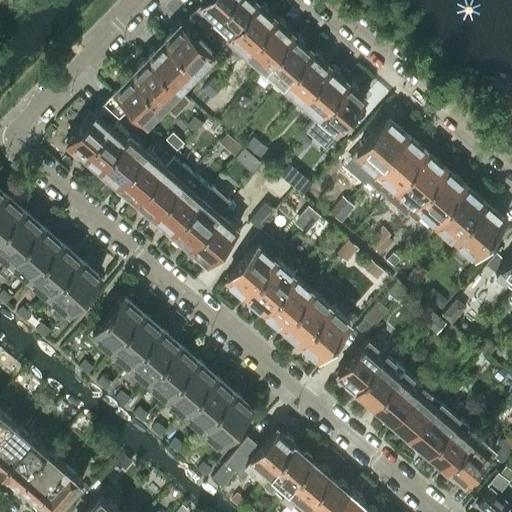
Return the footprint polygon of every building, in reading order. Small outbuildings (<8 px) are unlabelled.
[(199,0),(197,2),(188,12),(204,28),(209,23),(226,37),(257,0),(256,0),(199,0)] [(260,0),(257,1),(257,0),(226,37),(243,52),(275,16),(266,9),(267,5),(261,0),(260,0)] [(188,12),(178,22),(172,28),(169,27),(163,33),(164,36),(161,39),(194,71),(211,54),(194,38),(204,28),(188,12)] [(275,17),(275,16),(243,52),(260,66),(291,30),(284,24),(285,21),(279,16),(275,17)] [(294,32),(291,30),(260,66),(279,82),(309,46),(302,40),(303,37),(297,32),(294,32)] [(147,53),(145,56),(178,88),(194,71),(161,39),(156,45),(152,44),(147,50),(147,53)] [(312,48),(309,46),(279,82),(297,97),(327,61),(321,56),(321,52),(315,47),(312,48)] [(137,64),(128,73),(161,105),(178,88),(145,56),(142,55),(136,61),(137,64)] [(330,64),(327,61),(297,97),(316,113),(346,78),(339,72),(339,68),(333,63),(330,64)] [(120,81),(112,89),(127,104),(145,121),(161,105),(128,73),(125,72),(119,78),(120,81)] [(348,80),(346,78),(316,113),(335,130),(365,95),(357,88),(357,84),(351,79),(348,80)] [(127,104),(112,89),(102,99),(117,114),(127,104)] [(117,114),(102,99),(92,110),(106,122),(111,121),(113,118),(117,114)] [(106,122),(92,110),(91,111),(88,110),(82,116),(83,119),(65,137),(72,144),(71,147),(77,152),(81,151),(99,167),(129,132),(113,118),(111,121),(106,122)] [(355,150),(374,166),(404,132),(403,131),(402,127),(397,123),(394,123),(385,115),(355,150)] [(225,131),(218,139),(233,152),(239,144),(225,131)] [(129,132),(99,167),(98,170),(104,175),(108,174),(117,182),(147,148),(129,132)] [(413,140),(404,132),(374,166),(394,183),(424,149),(422,147),(421,144),(417,140),(413,140)] [(252,149),(260,139),(254,134),(245,144),(252,149)] [(258,155),(266,145),(260,139),(252,149),(258,155)] [(241,144),(232,154),(250,169),(258,159),(241,144)] [(147,148),(117,182),(117,186),(122,191),(126,190),(135,198),(165,163),(147,148)] [(433,157),(424,149),(394,183),(414,201),(444,167),(442,164),(441,161),(436,157),(433,157)] [(288,160),(279,171),(301,189),(310,178),(288,160)] [(165,163),(135,198),(135,202),(141,207),(144,206),(151,212),(181,177),(165,163)] [(452,174),(444,167),(414,201),(433,217),(463,183),(461,181),(460,178),(456,174),(452,174)] [(181,177),(151,212),(153,214),(153,217),(159,222),(162,221),(169,228),(199,193),(181,177)] [(472,190),(463,183),(433,217),(452,233),(482,199),(481,198),(480,195),(475,191),(472,190)] [(3,192),(1,191),(0,192),(0,230),(20,207),(11,200),(10,197),(6,193),(3,192)] [(199,193),(169,228),(171,229),(171,233),(177,238),(180,237),(187,243),(217,208),(199,193)] [(342,194),(330,208),(340,216),(351,202),(342,194)] [(491,207),(482,199),(452,233),(473,252),(503,217),(500,215),(499,212),(495,208),(491,207)] [(263,200),(248,218),(258,226),(273,207),(263,200)] [(307,226),(319,212),(309,204),(298,218),(307,226)] [(22,209),(20,207),(0,230),(0,250),(9,258),(39,224),(30,216),(29,213),(25,209),(22,209)] [(217,208),(187,243),(190,245),(189,249),(195,254),(199,253),(207,260),(237,225),(217,208)] [(379,251),(391,238),(386,234),(389,230),(381,223),(372,233),(376,237),(370,243),(379,251)] [(41,225),(39,224),(9,258),(28,275),(58,240),(50,233),(49,230),(44,226),(41,225)] [(245,289),(275,255),(283,245),(261,226),(251,237),(255,241),(227,274),(235,281),(236,284),(241,288),(244,288),(245,289)] [(357,245),(348,237),(336,251),(345,259),(357,245)] [(60,242),(58,240),(28,275),(47,291),(77,257),(69,249),(68,246),(63,242),(60,242)] [(511,249),(494,270),(511,285),(511,249)] [(275,255),(245,289),(253,297),(254,300),(259,304),(262,304),(264,306),(294,271),(275,255)] [(79,258),(77,257),(47,291),(67,308),(97,273),(88,266),(87,263),(82,259),(79,258)] [(379,265),(370,257),(363,264),(372,272),(379,265)] [(418,263),(406,277),(416,285),(427,271),(418,263)] [(294,271),(264,306),(271,312),(273,315),(277,319),(280,320),(283,322),(313,287),(294,271)] [(2,286),(0,288),(0,297),(5,302),(11,294),(2,286)] [(313,287),(283,322),(290,328),(291,331),(295,335),(299,335),(301,337),(331,303),(313,287)] [(91,329),(110,345),(140,311),(132,303),(130,300),(126,296),(123,296),(121,294),(91,329)] [(451,321),(465,304),(456,296),(441,313),(451,321)] [(377,299),(363,315),(373,323),(387,307),(377,299)] [(21,303),(15,310),(24,318),(31,311),(21,303)] [(331,303),(301,337),(308,344),(309,347),(313,351),(317,351),(319,353),(349,318),(331,303)] [(443,319),(425,303),(416,315),(434,330),(443,319)] [(141,312),(140,311),(110,345),(128,361),(158,326),(150,319),(149,316),(144,312),(141,312)] [(41,320),(34,327),(44,335),(50,327),(41,320)] [(159,327),(158,326),(128,361),(146,376),(176,342),(168,335),(167,332),(163,328),(159,327)] [(353,385),(354,386),(385,350),(367,334),(336,370),(344,377),(343,381),(349,386),(353,385)] [(177,343),(176,342),(146,376),(164,392),(194,357),(186,351),(185,347),(181,344),(177,343)] [(385,350),(354,386),(362,393),(361,397),(367,402),(371,401),(372,401),(403,365),(385,350)] [(84,357),(77,364),(87,372),(93,364),(84,357)] [(196,359),(194,357),(164,392),(183,408),(212,373),(205,366),(203,363),(199,359),(196,359)] [(403,365),(372,401),(380,409),(380,412),(386,418),(389,417),(390,417),(421,381),(403,365)] [(102,372),(96,379),(105,387),(111,380),(102,372)] [(214,374),(212,373),(183,408),(200,423),(230,389),(223,382),(222,379),(217,375),(214,374)] [(421,381),(390,417),(398,424),(398,428),(404,433),(407,432),(408,433),(439,397),(421,381)] [(120,388),(114,395),(123,403),(129,396),(120,388)] [(232,390),(230,389),(200,423),(219,439),(249,405),(241,398),(240,394),(235,391),(232,390)] [(439,397),(408,433),(410,435),(409,438),(415,444),(419,442),(426,449),(457,413),(439,397)] [(138,403),(132,411),(141,419),(147,412),(138,403)] [(0,406),(0,428),(11,416),(0,406)] [(457,413),(426,449),(428,450),(428,454),(434,459),(437,458),(445,465),(476,429),(457,413)] [(11,416),(0,428),(0,465),(29,432),(11,416)] [(156,419),(150,426),(159,434),(166,427),(156,419)] [(263,476),(294,440),(292,439),(292,435),(286,430),(283,431),(275,424),(258,443),(244,460),(250,465),(263,476)] [(476,429),(445,465),(446,466),(446,470),(452,475),(455,474),(463,481),(495,445),(476,429)] [(29,432),(0,465),(0,466),(0,467),(0,468),(0,471),(6,476),(9,475),(17,482),(47,447),(29,432)] [(244,460),(258,443),(246,433),(224,459),(234,467),(242,474),(250,465),(244,460)] [(174,434),(168,442),(177,450),(183,442),(174,434)] [(502,444),(494,453),(501,459),(511,446),(511,444),(505,438),(502,435),(497,440),(502,444)] [(301,447),(294,440),(263,476),(280,492),(312,456),(310,454),(311,451),(305,446),(301,447)] [(47,447),(17,482),(17,485),(23,491),(26,490),(35,497),(65,462),(47,447)] [(319,462),(312,456),(280,492),(299,508),(330,472),(328,470),(329,467),(323,461),(319,462)] [(211,467),(202,459),(196,466),(205,474),(211,467)] [(224,459),(210,475),(220,483),(234,467),(224,459)] [(65,462),(35,497),(34,500),(40,506),(44,505),(52,511),(82,477),(65,462)] [(511,470),(503,464),(499,469),(508,477),(511,472),(511,470)] [(496,470),(486,482),(489,485),(496,491),(507,478),(496,470)] [(338,478),(330,472),(299,508),(303,511),(327,511),(348,487),(347,486),(347,482),(341,477),(338,478)] [(84,480),(74,491),(80,496),(89,485),(84,480)] [(505,499),(500,494),(489,485),(475,502),(486,511),(487,511),(511,511),(511,499),(507,506),(506,505),(505,499)] [(349,488),(348,487),(327,511),(358,511),(366,503),(358,496),(359,492),(353,487),(349,488)] [(99,492),(81,511),(110,511),(116,506),(99,492)] [(368,504),(366,503),(358,511),(376,511),(377,508),(371,503),(368,504)]
